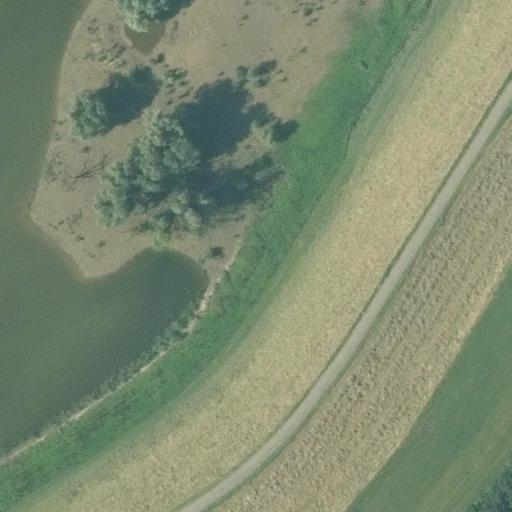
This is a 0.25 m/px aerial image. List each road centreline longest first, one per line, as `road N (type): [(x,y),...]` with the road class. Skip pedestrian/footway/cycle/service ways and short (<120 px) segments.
road 1 (track): [(15,511),(215,358),(321,218),(449,0)]
road 2 (unclassified): [(190,511),(263,455),(311,399),(511,87)]
